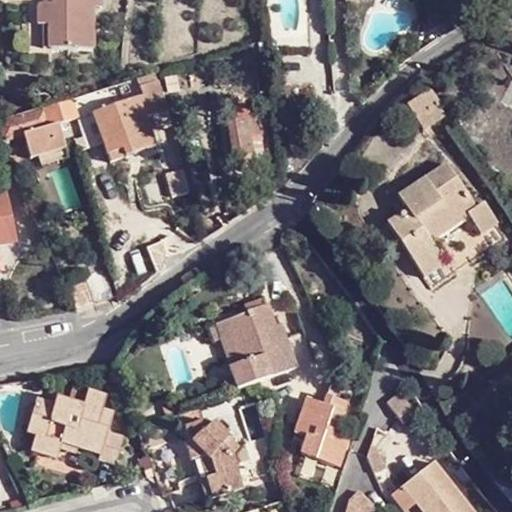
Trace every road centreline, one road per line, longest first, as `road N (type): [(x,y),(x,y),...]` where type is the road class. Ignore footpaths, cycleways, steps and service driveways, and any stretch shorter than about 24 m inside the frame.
road 1 (residential): [(291,199),(452,442),(508,511)]
road 2 (tertiary): [(0,360),(89,341),(291,199)]
road 3 (tertiary): [(291,199),(390,89),(511,3)]
